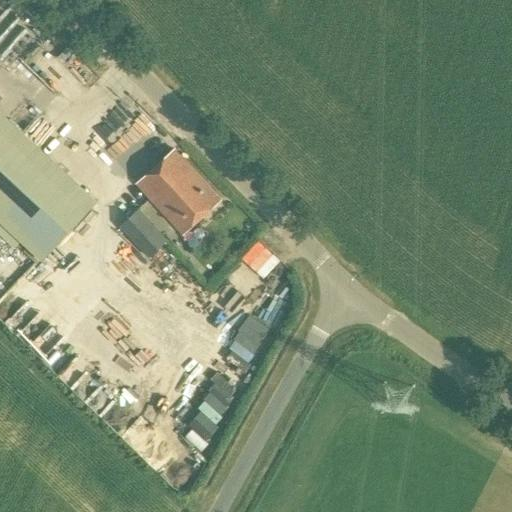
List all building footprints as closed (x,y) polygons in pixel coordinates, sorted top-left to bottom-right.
[(87,82),(97,72),(81,58),(68,73),(75,79),(79,75),(87,82)] [(182,234),(220,199),(174,149),(136,184),(182,234)] [(97,202),(54,161),(0,218),(0,222),(26,248),(41,262),(97,202)] [(148,259),(168,241),(138,209),(119,227),(148,259)] [(252,312),(227,356),(250,369),(275,325),(252,312)] [(121,341),(134,357),(149,345),(136,329),(121,341)] [(205,409),(186,432),(202,445),(247,391),(225,372),(198,403),(205,409)]
